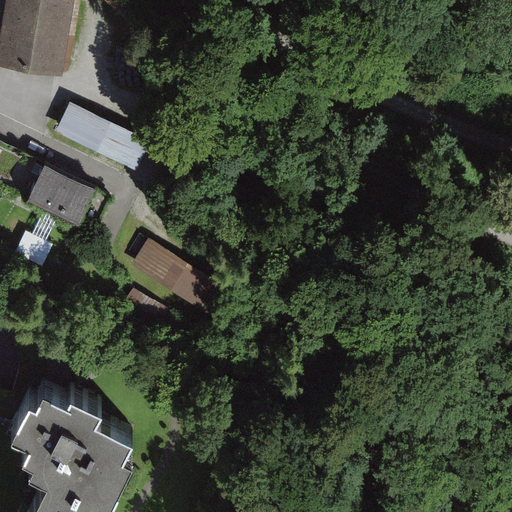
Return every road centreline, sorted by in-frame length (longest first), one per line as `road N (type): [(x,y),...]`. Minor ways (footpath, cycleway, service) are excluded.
road 1 (track): [(511,236),(380,171),(255,76),(187,0)]
road 2 (track): [(320,69),(511,145)]
road 3 (track): [(200,0),(320,69)]
